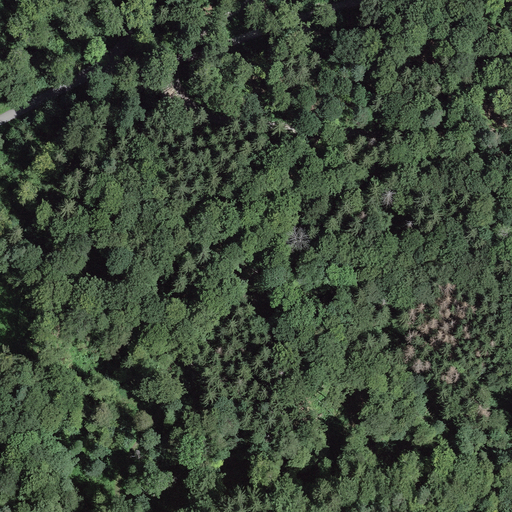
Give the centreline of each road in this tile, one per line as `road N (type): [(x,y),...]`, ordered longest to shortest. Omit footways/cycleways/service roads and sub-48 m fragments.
road 1 (track): [(132,511),(137,461),(232,292),(292,218),(348,179),(500,161)]
road 2 (track): [(511,162),(377,130),(203,107),(168,79)]
road 3 (track): [(152,60),(178,68),(235,61),(371,9),(418,0)]
road 4 (unclassified): [(157,0),(114,56),(0,121)]
road 5 (track): [(114,56),(152,60),(247,0)]
